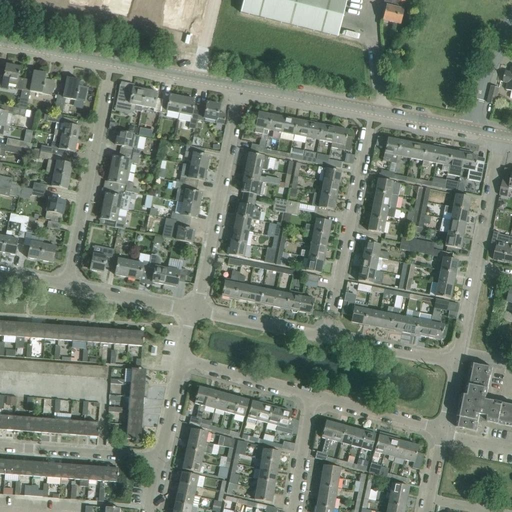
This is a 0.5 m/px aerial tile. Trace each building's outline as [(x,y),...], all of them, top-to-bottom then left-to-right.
[(243,0),(240,13),(337,37),(346,0),(243,0)] [(384,0),(383,5),(386,6),(382,21),(400,25),(403,10),(402,10),(404,0),(384,0)] [(23,88),(24,79),(18,78),(19,75),(20,73),(19,73),(20,68),(6,66),(5,71),(0,70),(0,87),(2,88),(2,89),(8,90),(9,82),(17,83),(16,87),(23,88)] [(511,67),(510,72),(506,71),(503,82),(508,83),(506,90),(511,91),(510,98),(511,98),(511,67)] [(51,97),(54,81),(45,79),(46,74),(34,71),(30,92),(51,97)] [(85,103),(88,88),(79,86),(80,80),(67,78),(64,95),(58,93),(53,117),(60,118),(62,105),(63,99),(85,103)] [(496,105),(499,88),(491,86),(487,103),(496,105)] [(142,107),(145,90),(133,88),(131,94),(119,92),(115,112),(128,115),(132,113),(132,108),(134,108),(134,106),(142,107)] [(160,113),(163,101),(156,99),(158,93),(145,90),(142,107),(154,109),(154,112),(160,113)] [(179,114),(182,98),(170,95),(168,102),(163,101),(160,113),(166,115),(167,112),(179,114)] [(21,97),(18,110),(26,111),(29,98),(21,97)] [(197,121),(199,108),(193,107),(195,100),(182,98),(179,114),(178,121),(190,123),(189,129),(195,130),(197,121)] [(226,115),(218,113),(220,105),(207,103),(205,109),(199,108),(197,121),(203,122),(204,119),(216,122),(215,124),(223,125),(226,115)] [(25,118),(26,111),(18,110),(14,109),(13,116),(25,118)] [(0,124),(6,126),(8,113),(2,112),(0,111),(0,124)] [(268,131),(271,115),(258,113),(255,128),(256,128),(255,133),(262,134),(263,130),(268,131)] [(59,125),(60,118),(53,117),(48,115),(46,122),(59,125)] [(281,133),(284,118),(271,115),(268,131),(281,133)] [(294,135),(297,121),(284,118),(281,133),(294,135)] [(319,140),(322,126),(317,125),(317,122),(310,120),(309,123),(306,138),(319,140)] [(306,138),(309,123),(297,121),(294,135),(306,138)] [(110,122),(108,129),(116,130),(117,124),(110,122)] [(77,140),(80,127),(70,125),(64,124),(63,131),(55,130),(54,136),(55,136),(62,137),(77,140)] [(332,143),(335,128),(322,126),(319,140),(332,143)] [(347,137),(348,131),(335,128),(332,143),(331,148),(350,152),(353,138),(347,137)] [(139,137),(134,135),(118,132),(115,145),(122,146),(120,153),(132,155),(134,149),(137,149),(139,137)] [(75,153),(77,140),(62,137),(55,136),(54,142),(53,142),(52,148),(42,146),(40,152),(53,155),(54,149),(75,153)] [(31,144),(18,141),(8,139),(6,145),(30,150),(31,144)] [(398,156),(401,141),(387,139),(384,154),(398,156)] [(251,152),(263,154),(264,150),(266,142),(260,141),(259,147),(252,145),(251,152)] [(410,159),(413,144),(401,141),(398,156),(410,159)] [(0,156),(4,157),(5,152),(29,156),(30,150),(6,145),(0,144),(0,156)] [(423,162),(426,146),(413,144),(410,159),(423,162)] [(436,164),(440,146),(438,146),(433,145),(432,146),(431,147),(426,146),(423,162),(422,167),(428,168),(429,163),(436,164)] [(207,170),(209,157),(203,156),(204,149),(187,146),(184,158),(192,159),(190,167),(207,170)] [(449,167),(452,151),(446,150),(446,149),(445,147),(440,146),(436,164),(443,165),(442,171),(447,172),(449,167)] [(30,150),(28,158),(39,160),(40,152),(30,150)] [(461,169),(465,151),(464,151),(459,150),(457,151),(457,153),(452,151),(449,167),(447,172),(460,175),(461,169)] [(480,183),(484,164),(476,162),(477,157),(471,155),(471,154),(470,152),(465,151),(461,169),(468,170),(466,180),(480,183)] [(70,178),(73,165),(52,160),(53,155),(40,152),(39,158),(49,160),(46,173),(54,175),(70,178)] [(140,157),(132,155),(120,153),(119,158),(113,157),(110,170),(129,174),(132,164),(138,165),(140,157)] [(269,158),(263,157),(249,154),(246,167),(261,169),(267,171),(269,158)] [(340,169),(341,163),(328,160),(328,162),(327,167),(340,169)] [(204,182),(207,170),(190,167),(183,165),(179,184),(196,187),(198,181),(204,182)] [(266,178),(259,177),(261,169),(246,167),(243,179),(265,184),(266,184),(266,185),(279,187),(280,180),(266,177),(266,178)] [(338,185),(341,172),(319,168),(317,174),(320,175),(319,181),(323,182),(338,185)] [(128,183),(129,174),(110,170),(108,182),(114,183),(113,190),(132,194),(134,184),(128,183)] [(393,179),(394,175),(394,173),(381,170),(380,176),(393,179)] [(511,188),(511,174),(511,182),(503,180),(500,196),(508,197),(510,188),(511,188)] [(67,190),(70,178),(54,175),(52,187),(58,188),(67,190)] [(12,182),(13,179),(0,176),(0,177),(0,183),(16,186),(17,183),(12,182)] [(263,197),(265,184),(243,179),(241,193),(244,193),(242,198),(250,200),(251,194),(263,197)] [(400,184),(393,183),(378,179),(375,192),(398,197),(400,184)] [(336,198),(338,185),(323,182),(320,195),(336,198)] [(0,195),(9,198),(9,196),(20,198),(22,187),(16,186),(0,183),(0,195)] [(199,207),(202,194),(195,192),(196,187),(179,184),(173,183),(172,189),(185,191),(183,204),(199,207)] [(46,192),(47,186),(34,184),(33,190),(46,192)] [(46,192),(33,190),(22,187),(20,198),(29,200),(30,195),(32,195),(32,196),(44,199),(46,192)] [(131,200),(132,194),(113,190),(112,195),(105,194),(103,207),(119,211),(122,211),(124,202),(127,203),(127,199),(131,200)] [(395,210),(398,197),(375,192),(373,205),(395,210)] [(333,211),(336,198),(320,195),(314,194),(312,207),(315,207),(313,213),(327,215),(328,210),(333,211)] [(467,211),(470,198),(455,195),(453,208),(467,211)] [(262,208),(253,207),(248,206),(250,200),(242,198),(241,204),(239,204),(236,217),(250,220),(259,221),(262,208)] [(62,219),(65,202),(49,199),(45,220),(52,221),(53,217),(62,219)] [(285,207),(287,201),(275,199),(274,205),(285,207)] [(300,204),(287,201),(285,207),(299,210),(300,204)] [(197,219),(199,207),(183,204),(180,216),(173,214),(171,221),(189,224),(190,217),(197,219)] [(284,214),(285,207),(274,205),(272,212),(284,214)] [(393,218),(395,210),(373,205),(370,217),(386,221),(386,217),(393,218)] [(118,217),(119,211),(103,207),(100,219),(107,220),(106,226),(124,230),(127,218),(118,217)] [(297,217),(299,210),(285,207),(284,214),(297,217)] [(466,217),(467,211),(453,208),(445,207),(444,213),(452,214),(450,221),(465,224),(468,224),(469,218),(468,217),(466,217)] [(328,235),(331,222),(326,221),(327,215),(313,213),(312,219),(315,219),(314,226),(305,224),(304,230),(328,235)] [(27,231),(29,218),(23,217),(20,230),(27,231)] [(248,232),(250,220),(236,217),(233,230),(248,232)] [(383,234),(386,221),(370,217),(367,231),(383,234)] [(33,232),(36,220),(29,218),(27,231),(33,232)] [(462,237),(465,224),(450,221),(442,219),(439,232),(448,234),(462,237)] [(192,244),(195,231),(188,229),(189,224),(171,221),(166,220),(162,238),(163,238),(192,244)] [(60,231),(61,225),(48,222),(47,229),(60,231)] [(253,233),(248,232),(233,230),(231,242),(245,245),(250,246),(253,233)] [(326,248),(328,235),(304,230),(302,236),(311,238),(310,245),(326,248)] [(15,256),(19,240),(11,238),(12,232),(7,231),(6,237),(3,253),(15,256)] [(504,263),(509,244),(498,242),(500,233),(494,232),(490,247),(496,249),(494,260),(504,263)] [(460,250),(462,237),(448,234),(445,247),(460,250)] [(413,246),(414,240),(411,239),(402,237),(400,243),(413,246)] [(425,248),(426,242),(414,240),(413,246),(425,248)] [(40,261),(44,245),(31,242),(27,258),(40,261)] [(243,258),(245,245),(231,242),(228,255),(243,258)] [(389,253),(379,251),(380,246),(369,243),(369,242),(368,242),(368,243),(365,242),(365,243),(364,243),(362,243),(361,249),(362,250),(364,250),(363,255),(382,259),(388,260),(389,253)] [(411,252),(413,246),(400,243),(399,249),(411,252)] [(53,263),(56,247),(44,245),(40,261),(53,263)] [(323,261),(326,248),(310,245),(308,252),(302,251),(300,256),(307,258),(323,261)] [(424,255),(425,248),(413,246),(411,252),(424,255)] [(276,251),(271,250),(267,249),(264,263),(273,264),(276,251)] [(110,268),(112,256),(106,255),(106,257),(93,254),(90,271),(103,273),(104,267),(110,268)] [(147,275),(151,256),(140,254),(138,264),(130,262),(127,278),(140,280),(141,274),(147,275)] [(164,285),(167,270),(160,268),(161,260),(158,256),(151,255),(151,256),(147,275),(153,276),(152,283),(164,285)] [(379,272),(382,259),(363,255),(360,268),(375,271),(379,272)] [(127,278),(130,262),(118,260),(119,258),(112,256),(110,268),(116,269),(115,275),(127,278)] [(320,274),(323,261),(307,258),(304,271),(320,274)] [(455,274),(458,261),(442,258),(440,271),(455,274)] [(241,266),(241,261),(229,259),(227,265),(240,268),(241,266)] [(372,284),(375,271),(360,268),(358,281),(372,284)] [(184,282),(187,270),(180,269),(179,272),(167,270),(164,285),(177,288),(178,281),(184,282)] [(234,299),(239,273),(232,271),(230,280),(225,279),(221,297),(234,299)] [(452,287),(455,274),(440,271),(437,284),(452,287)] [(247,302),(249,287),(243,286),(245,277),(239,276),(240,273),(239,273),(234,299),(247,302)] [(306,274),(305,279),(304,281),(318,284),(319,277),(306,274)] [(370,292),(371,287),(358,284),(357,291),(370,294),(370,292)] [(450,300),(452,287),(437,284),(435,297),(450,300)] [(259,304),(262,289),(249,287),(247,302),(259,304)] [(272,307),(275,292),(262,289),(259,304),(272,307)] [(396,297),(397,292),(384,289),(383,294),(382,298),(388,300),(389,296),(396,297)] [(285,309),(288,295),(275,292),(272,307),(285,309)] [(297,312),(301,297),(301,295),(289,293),(289,295),(288,295),(285,309),(291,311),(292,313),(296,314),(297,312)] [(311,315),(314,300),(301,297),(297,312),(311,315)] [(439,316),(440,310),(446,311),(448,302),(435,300),(434,305),(432,316),(427,338),(441,340),(443,340),(444,337),(442,336),(444,326),(440,325),(441,318),(439,316)] [(363,325),(366,310),(367,306),(362,305),(363,304),(355,302),(355,304),(348,302),(345,315),(352,316),(351,323),(363,325)] [(389,330),(393,308),(388,307),(387,314),(379,313),(376,328),(389,330)] [(402,333),(405,318),(399,316),(400,310),(393,308),(389,330),(402,333)] [(376,328),(379,313),(366,310),(363,325),(376,328)] [(449,311),(448,317),(456,319),(458,312),(449,311)] [(415,335),(419,313),(413,312),(412,319),(405,318),(402,333),(415,335)] [(427,338),(432,316),(419,313),(415,335),(427,338)] [(16,337),(17,323),(4,322),(3,336),(16,337)] [(30,338),(31,324),(17,323),(16,337),(16,349),(24,349),(25,338),(30,338)] [(44,340),(45,325),(31,324),(30,338),(44,340)] [(58,341),(59,326),(45,325),(44,340),(58,341)] [(72,342),(73,327),(59,326),(58,341),(72,342)] [(86,343),(87,328),(73,327),(72,342),(86,343)] [(100,344),(101,329),(87,328),(86,343),(100,344)] [(114,345),(115,330),(101,329),(100,344),(114,345)] [(128,346),(129,331),(115,330),(114,345),(128,346)] [(144,341),(144,339),(143,339),(143,332),(129,331),(128,346),(142,347),(143,341),(144,341)] [(511,426),(511,408),(503,406),(503,403),(492,401),(490,411),(481,409),(483,400),(486,401),(488,389),(485,388),(487,379),(490,379),(493,368),(472,364),(466,395),(463,395),(456,427),(477,431),(480,415),(489,417),(488,422),(511,426)] [(108,379),(108,367),(101,366),(100,378),(108,379)] [(145,384),(146,370),(141,370),(141,369),(138,369),(138,370),(132,369),(130,383),(145,384)] [(144,398),(145,384),(130,383),(129,397),(144,398)] [(200,423),(205,407),(209,390),(199,387),(198,390),(195,389),(193,391),(192,396),(193,398),(196,399),(194,404),(200,406),(196,418),(191,417),(189,425),(199,427),(200,423)] [(214,409),(219,393),(209,390),(205,407),(214,409)] [(224,412),(229,396),(219,393),(214,409),(224,412)] [(8,396),(7,405),(16,406),(16,397),(8,396)] [(234,415),(238,398),(229,396),(224,412),(234,415)] [(143,412),(144,398),(129,397),(128,411),(143,412)] [(244,417),(249,401),(238,398),(234,415),(244,417)] [(257,421),(262,401),(259,401),(258,403),(252,402),(246,423),(256,426),(257,421)] [(272,404),(262,401),(257,421),(267,423),(271,407),(272,407),(272,404)] [(281,410),(272,407),(271,407),(267,423),(276,426),(281,410)] [(296,420),(290,419),(292,412),(281,410),(276,426),(277,426),(276,431),(292,435),(296,420)] [(142,426),(143,412),(128,411),(127,425),(142,426)] [(0,430),(14,431),(15,417),(1,416),(0,426),(0,430)] [(28,432),(29,418),(15,417),(14,431),(28,432)] [(42,433),(43,419),(29,418),(28,432),(42,433)] [(56,434),(57,420),(43,419),(42,433),(56,434)] [(69,435),(71,421),(57,420),(56,434),(69,435)] [(83,436),(84,422),(71,421),(69,435),(83,436)] [(98,430),(99,423),(84,422),(83,436),(98,437),(98,432),(99,432),(99,430),(98,430)] [(326,457),(331,440),(336,424),(326,422),(321,438),(325,439),(322,453),(317,452),(315,459),(325,461),(326,457)] [(341,443),(344,432),(345,427),(336,424),(331,440),(341,443)] [(141,441),(142,426),(127,425),(126,439),(132,440),(132,441),(134,441),(134,440),(141,441)] [(351,446),(355,432),(355,430),(345,427),(344,432),(341,443),(351,446)] [(206,443),(208,433),(201,431),(191,429),(189,439),(206,443)] [(371,451),(375,435),(376,432),(366,429),(365,432),(361,448),(371,451)] [(365,432),(355,430),(355,432),(351,446),(361,448),(365,432)] [(384,455),(388,439),(389,436),(379,433),(373,457),(377,458),(379,453),(384,455)] [(393,461),(394,457),(398,441),(399,441),(399,438),(389,436),(388,439),(384,455),(389,456),(388,460),(393,461)] [(233,449),(234,440),(225,438),(223,447),(229,448),(233,449)] [(211,455),(213,445),(206,443),(189,439),(187,449),(203,453),(211,455)] [(408,444),(399,441),(398,441),(394,457),(404,460),(408,444)] [(420,470),(424,455),(417,453),(418,447),(408,444),(404,460),(414,462),(412,468),(420,470)] [(201,463),(203,453),(187,449),(184,460),(201,463)] [(278,462),(280,452),(263,449),(261,460),(278,462)] [(200,468),(201,463),(184,460),(184,463),(182,462),(181,463),(180,467),(181,469),(182,469),(182,470),(202,474),(203,469),(200,468)] [(276,473),(278,462),(261,460),(260,470),(276,473)] [(19,476),(20,462),(6,461),(5,475),(19,476)] [(33,477),(34,463),(20,462),(19,476),(33,477)] [(47,478),(48,464),(34,463),(33,477),(47,478)] [(61,479),(62,465),(48,464),(47,478),(61,479)] [(75,480),(76,466),(62,465),(61,479),(75,480)] [(88,488),(88,481),(90,467),(76,466),(75,480),(80,480),(79,487),(88,488)] [(338,479),(340,468),(323,466),(322,476),(338,479)] [(103,482),(104,468),(90,467),(88,481),(103,482)] [(226,479),(228,469),(225,468),(219,467),(217,477),(226,479)] [(118,476),(118,474),(117,474),(118,469),(104,468),(103,482),(117,483),(117,476),(118,476)] [(380,468),(379,472),(378,475),(388,478),(389,474),(388,474),(389,470),(380,468)] [(275,483),(276,473),(260,470),(258,480),(275,483)] [(196,487),(198,476),(179,472),(178,476),(181,477),(179,483),(196,487)] [(239,476),(234,475),(230,474),(228,485),(232,486),(232,484),(238,485),(239,476)] [(337,489),(338,479),(322,476),(320,486),(337,489)] [(273,493),(275,483),(258,480),(256,490),(273,493)] [(194,497),(196,487),(179,483),(177,493),(194,497)] [(407,497),(409,487),(399,485),(392,484),(390,494),(407,497)] [(337,489),(320,486),(318,496),(335,499),(337,489)] [(271,503),(273,493),(256,490),(254,500),(271,503)] [(192,506),(194,497),(177,493),(175,503),(192,506)] [(405,507),(407,497),(390,494),(388,504),(405,507)] [(333,509),(335,499),(318,496),(316,506),(333,509)] [(190,511),(192,506),(175,503),(174,509),(171,509),(170,511),(190,511)]
